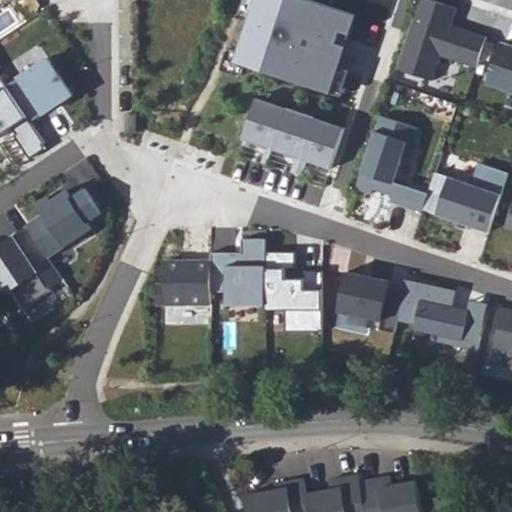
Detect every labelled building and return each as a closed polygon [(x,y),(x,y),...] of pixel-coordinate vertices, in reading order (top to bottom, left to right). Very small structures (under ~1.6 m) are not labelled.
[(310,0),(255,0),(250,16),(238,51),(235,60),(244,63),(285,77),(295,46),(310,51),(316,34),(301,29),(310,0)] [(250,16),(255,0),(243,0),(240,12),(250,16)] [(358,15),(315,0),(310,0),(301,29),(316,34),(310,51),(295,46),(285,77),(331,92),(332,92),(358,15)] [(476,67),(486,37),(460,28),(458,34),(448,30),(450,25),(456,8),(432,0),(418,0),(396,68),(431,80),(440,55),(476,67)] [(460,28),(450,25),(448,30),(458,34),(460,28)] [(40,43),(14,62),(21,71),(47,52),(40,43)] [(235,60),(238,51),(228,48),(221,68),(240,75),(244,63),(235,60)] [(511,57),(486,49),(473,89),(511,101),(511,57)] [(47,58),(7,84),(31,121),(71,95),(47,58)] [(31,121),(7,84),(0,72),(0,137),(17,127),(21,134),(17,137),(30,156),(47,145),(31,121)] [(256,97),(242,138),(330,168),(344,127),(256,97)] [(135,113),(124,114),(124,132),(135,132),(135,113)] [(418,128),(380,115),(355,189),(370,194),(372,188),(392,195),(390,200),(421,211),(422,209),(427,193),(393,181),(406,142),(412,144),(418,128)] [(427,193),(422,209),(489,231),(508,173),(478,163),(471,184),(435,172),(427,193)] [(42,214),(26,224),(27,225),(47,257),(91,228),(86,222),(101,213),(84,188),(70,197),(65,190),(38,208),(42,214)] [(61,277),(27,225),(0,243),(0,278),(2,279),(9,290),(22,309),(49,291),(46,287),(61,277)] [(226,305),(265,305),(265,253),(265,239),(241,238),(241,259),(227,259),(227,252),(210,252),(210,261),(210,291),(226,291),(226,305)] [(265,253),(265,305),(265,310),(286,311),(287,332),(322,331),(322,274),(306,273),(304,280),(285,280),(285,269),(295,268),(295,252),(265,253)] [(210,307),(210,291),(210,261),(164,259),(165,308),(210,307)] [(345,272),(337,310),(381,320),(389,281),(345,272)] [(2,279),(0,278),(0,285),(5,293),(9,290),(2,279)] [(437,341),(477,349),(480,337),(463,333),(466,318),(449,314),(450,308),(454,291),(405,280),(396,319),(415,323),(414,328),(438,333),(437,341)] [(467,311),(450,308),(449,314),(466,318),(463,333),(480,337),(487,304),(469,300),(467,311)] [(511,314),(501,313),(496,349),(511,351),(508,373),(511,373),(511,314)] [(332,490),(308,495),(311,511),(366,511),(361,483),(360,476),(331,481),(332,490)] [(391,478),(361,483),(366,511),(422,511),(417,482),(392,487),(391,478)] [(278,491),(246,497),(251,511),(311,511),(308,495),(305,480),(277,485),(278,491)]
